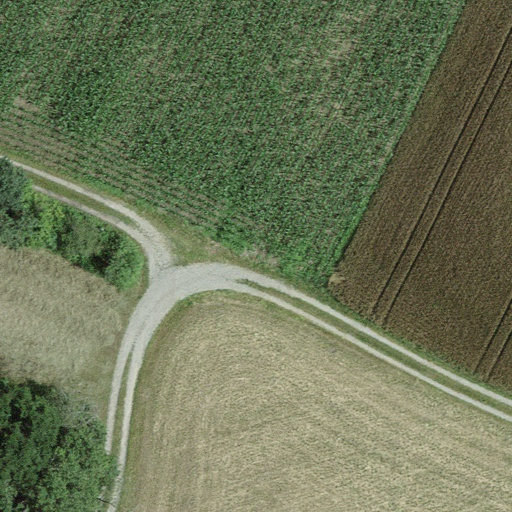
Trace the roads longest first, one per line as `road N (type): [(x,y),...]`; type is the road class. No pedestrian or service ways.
road 1 (track): [(511,403),(230,276),(51,170),(0,158)]
road 2 (track): [(189,252),(131,349),(112,511)]
